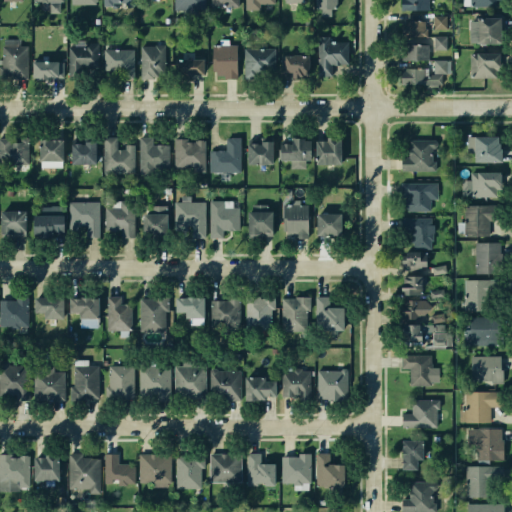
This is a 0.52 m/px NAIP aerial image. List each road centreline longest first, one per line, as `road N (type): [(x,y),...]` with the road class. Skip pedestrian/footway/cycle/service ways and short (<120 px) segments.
road 1 (residential): [(0,108),(511,107)]
road 2 (residential): [(376,511),(376,0)]
road 3 (residential): [(0,267),(377,266)]
road 4 (residential): [(0,427),(376,427)]
